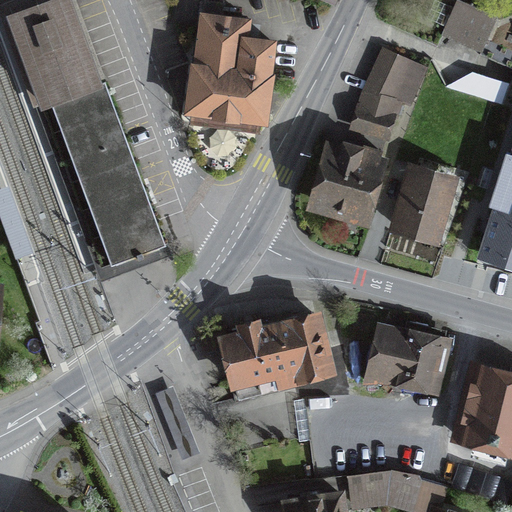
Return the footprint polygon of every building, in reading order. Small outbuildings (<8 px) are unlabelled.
[(205,0),(187,111),(265,121),(270,84),(271,75),(269,75),(273,42),(246,38),(249,20),(222,17),(224,3),(205,0)] [(17,30),(44,103),(51,100),(112,264),(138,254),(139,257),(143,256),(142,253),(159,246),(119,139),(117,140),(114,133),(113,128),(117,126),(106,95),(103,96),(71,10),(17,30)] [(410,60),(385,48),(365,90),(354,126),(386,135),(385,137),(390,139),(396,119),(391,117),(397,100),(392,98),(410,60)] [(363,217),(381,152),(343,141),(340,152),(332,150),(316,203),(363,217)] [(511,267),(511,151),(511,153),(507,152),(501,172),(502,172),(490,205),(494,206),(478,257),(511,267)] [(399,227),(434,237),(449,184),(415,174),(399,227)] [(242,333),(224,337),(240,398),(278,388),(282,384),(305,378),(304,376),(329,369),(316,315),(260,329),(258,321),(240,326),(242,333)] [(443,342),(383,328),(373,371),(370,371),(367,382),(378,381),(380,373),(433,386),(443,342)] [(511,374),(475,365),(457,437),(511,450),(511,374)] [(173,387),(144,397),(158,436),(187,426),(173,387)] [(413,506),(421,478),(388,470),(353,474),(357,503),(387,499),(413,506)] [(458,511),(439,507),(445,485),(421,478),(413,506),(411,511),(458,511)] [(287,502),(288,511),(343,511),(340,493),(287,502)]
